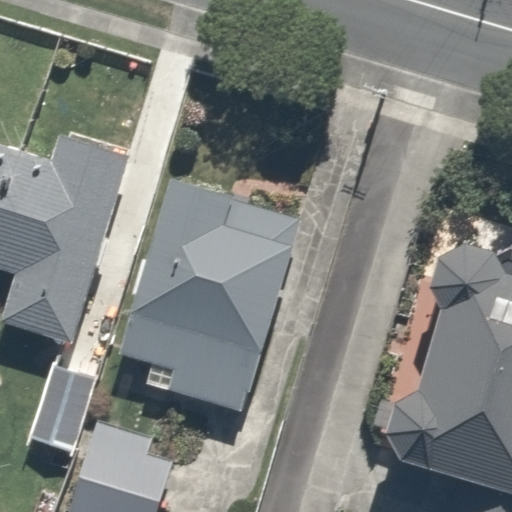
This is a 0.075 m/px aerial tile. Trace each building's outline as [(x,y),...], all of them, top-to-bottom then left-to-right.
[(0,117),(4,102),(0,101),(0,269),(26,277),(13,325),(88,345),(140,152),(71,134),(62,170),(0,153),(0,117)] [(248,207),(186,187),(132,362),(155,369),(147,394),(248,425),(309,231),(247,211),(248,207)] [(511,511),(511,280),(463,268),(407,484),(449,495),(444,511),(511,511)] [(97,375),(53,362),(28,451),(72,464),(97,375)] [(169,511),(182,444),(92,428),(77,511),(169,511)]
